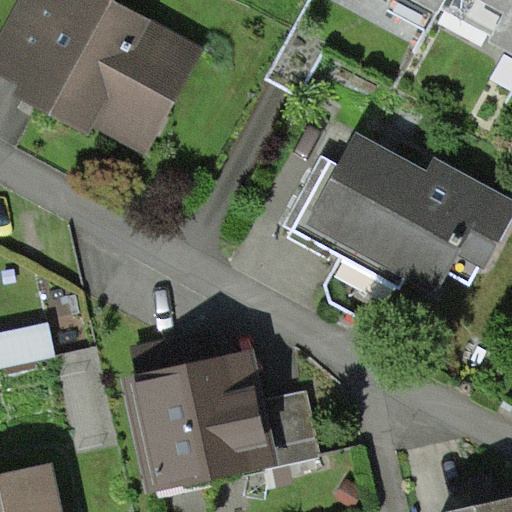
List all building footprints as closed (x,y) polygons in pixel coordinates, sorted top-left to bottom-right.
[(188,53),(89,0),(35,0),(2,65),(42,86),(143,142),(188,53)] [(443,0),(422,0),(439,9),(443,0)] [(511,0),(486,0),(501,8),(494,21),(500,25),(493,38),(511,48),(511,0)] [(315,170),(284,227),(341,259),(351,240),(434,286),(456,248),(482,262),(511,211),(434,168),(427,181),(358,143),(341,172),(336,182),(315,170)] [(227,373),(140,391),(164,511),(211,511),(205,483),(242,476),(238,459),(261,455),(264,469),(318,458),(305,395),(252,406),(244,369),(227,373)] [(53,511),(45,473),(0,482),(0,511),(53,511)]
